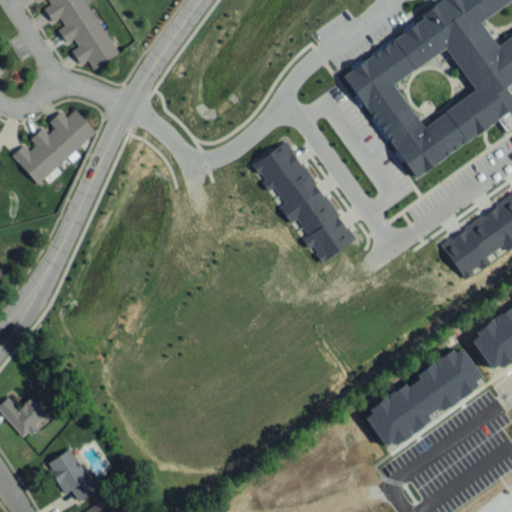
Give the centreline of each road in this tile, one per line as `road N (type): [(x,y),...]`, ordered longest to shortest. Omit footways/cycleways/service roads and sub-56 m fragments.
road 1 (residential): [(125,103),(60,79),(7,0),(1,104),(26,106),(60,79)]
road 2 (residential): [(33,289),(125,103),(195,0)]
